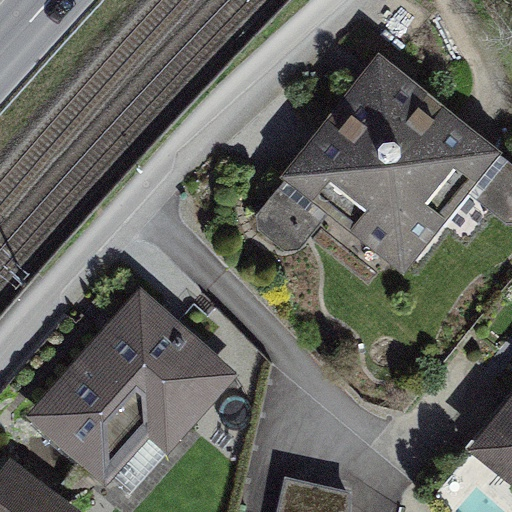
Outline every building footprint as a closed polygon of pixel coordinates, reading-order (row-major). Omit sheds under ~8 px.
[(500,152),(387,49),(281,164),(394,268),(500,152)] [(137,294),(38,405),(103,463),(144,417),(166,437),(225,372),(137,294)] [(511,473),(511,398),(475,442),(511,473)] [(0,511),(75,511),(82,499),(0,455),(0,511)] [(347,511),(347,487),(286,475),(278,511),(347,511)]
